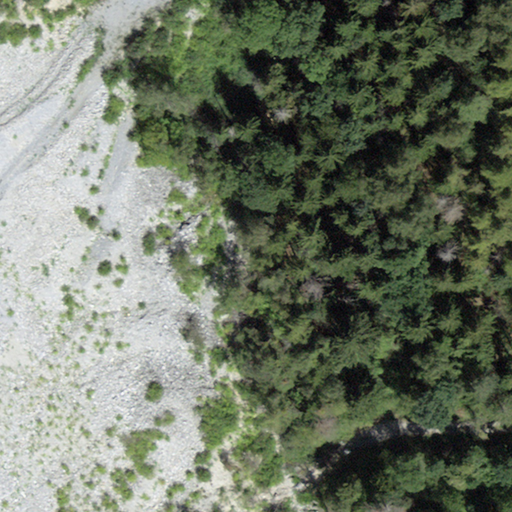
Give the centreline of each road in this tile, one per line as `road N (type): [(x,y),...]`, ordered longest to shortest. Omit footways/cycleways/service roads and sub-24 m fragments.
road 1 (track): [(0,338),(78,181),(110,68),(154,0)]
road 2 (track): [(129,39),(103,4),(0,115)]
road 3 (track): [(28,281),(185,192)]
road 4 (track): [(110,68),(0,195)]
road 5 (track): [(354,436),(511,426)]
